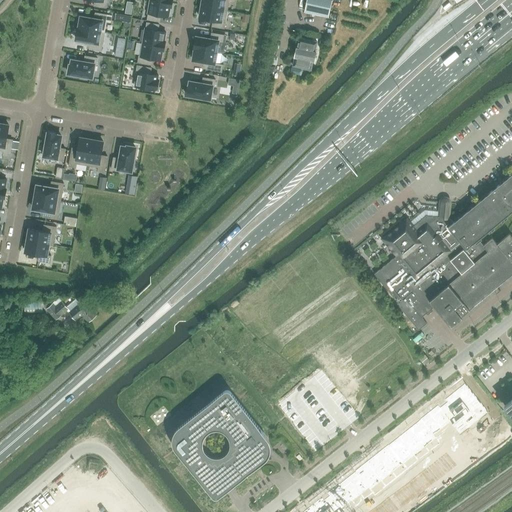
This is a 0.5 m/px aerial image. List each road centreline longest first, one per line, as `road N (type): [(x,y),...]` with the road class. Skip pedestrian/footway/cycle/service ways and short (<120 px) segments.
road 1 (primary): [(64,397),(511,22)]
road 2 (primary): [(487,0),(397,75),(64,397)]
road 3 (residential): [(10,511),(90,447),(157,511)]
road 4 (residential): [(360,441),(511,320)]
road 5 (residential): [(12,261),(39,111)]
